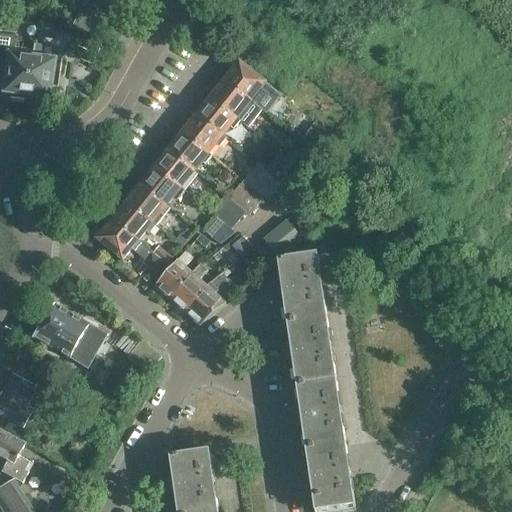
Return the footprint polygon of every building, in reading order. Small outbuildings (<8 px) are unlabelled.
[(130,0),(103,0),(121,10),(122,8),(125,9),(130,0)] [(110,29),(79,14),(73,26),(104,41),(110,29)] [(7,55),(4,73),(3,81),(8,82),(6,94),(10,95),(10,98),(28,102),(33,73),(35,60),(37,53),(19,49),(21,38),(0,34),(0,49),(9,51),(8,55),(7,55)] [(102,44),(80,34),(74,45),(97,56),(102,44)] [(33,73),(28,102),(46,105),(47,101),(51,101),(53,90),(59,91),(64,65),(35,60),(33,73)] [(227,81),(226,82),(255,106),(269,88),(240,64),(233,73),(230,73),(226,78),(227,81)] [(212,100),(241,123),(248,129),(262,112),(255,106),(226,82),(219,90),(216,90),(212,95),(213,98),(212,100)] [(234,131),(241,123),(212,100),(205,108),(202,107),(198,113),(199,116),(198,117),(223,138),(224,137),(231,128),(234,131)] [(185,133),(184,134),(209,155),(210,155),(217,146),(220,148),(227,140),(224,137),(223,138),(198,117),(191,125),(188,125),(184,130),(185,133)] [(321,158),(334,143),(335,141),(315,125),(301,142),(321,158)] [(195,173),(195,172),(203,163),(206,166),(213,157),(210,155),(209,155),(184,134),(177,143),(174,142),(170,147),(171,150),(169,152),(195,173)] [(157,168),(155,169),(184,193),(199,175),(195,172),(195,173),(169,152),(163,160),(160,160),(155,165),(157,168)] [(300,171),(292,165),(279,154),(266,170),(287,187),(300,171)] [(292,165),(300,171),(303,174),(310,166),(298,157),(292,165)] [(244,180),(245,181),(265,198),(269,201),(282,186),(257,165),(244,180)] [(142,185),(141,187),(167,208),(167,207),(174,198),(178,201),(184,193),(155,169),(149,178),(145,177),(141,182),(142,185)] [(245,181),(229,199),(246,213),(250,216),(265,198),(245,181)] [(153,225),(153,224),(160,215),(164,218),(171,210),(167,207),(167,208),(141,187),(135,195),(132,195),(127,200),(128,203),(127,204),(153,225)] [(246,213),(229,199),(226,196),(212,213),(232,231),(246,213)] [(111,220),(113,222),(139,242),(146,233),(150,236),(157,227),(153,224),(153,225),(127,204),(122,210),(120,209),(111,220)] [(209,213),(200,205),(195,212),(204,219),(209,213)] [(216,218),(206,232),(220,243),(235,233),(216,218)] [(264,238),(279,257),(301,239),(287,220),(264,238)] [(101,237),(98,240),(101,242),(100,243),(105,247),(106,246),(113,252),(112,253),(120,259),(121,258),(124,261),(132,250),(136,253),(143,244),(139,242),(113,222),(108,228),(105,226),(98,235),(101,237)] [(181,229),(191,236),(196,230),(186,223),(181,229)] [(196,242),(205,250),(210,244),(201,236),(196,242)] [(242,239),(233,247),(242,259),(251,251),(242,239)] [(159,247),(154,252),(168,264),(173,258),(159,247)] [(171,300),(171,301),(194,275),(186,268),(194,259),(187,253),(156,287),(164,293),(162,295),(170,302),(171,300)] [(279,259),(288,323),(328,317),(318,253),(279,258),(279,259)] [(151,284),(167,265),(153,254),(145,264),(150,268),(142,277),(151,284)] [(185,313),(186,314),(209,288),(201,281),(209,272),(202,266),(194,275),(171,301),(179,307),(179,310),(182,313),(185,313)] [(209,288),(186,314),(193,320),(193,323),(196,326),(199,326),(201,327),(227,304),(216,295),(227,283),(222,276),(212,284),(209,288)] [(45,323),(93,350),(102,334),(90,327),(55,306),(45,323)] [(337,380),(328,317),(288,323),(297,386),(337,380)] [(45,323),(36,340),(71,360),(83,366),(93,350),(45,323)] [(145,374),(162,359),(142,344),(129,360),(145,374)] [(30,388),(15,379),(4,399),(3,398),(0,404),(0,414),(25,429),(41,400),(28,392),(30,388)] [(297,386),(306,449),(346,444),(337,380),(297,386)] [(0,491),(0,507),(3,511),(34,511),(20,491),(29,475),(26,473),(30,464),(19,458),(26,446),(0,431),(0,458),(8,464),(2,474),(16,482),(0,491)] [(324,511),(355,508),(346,444),(306,449),(315,511),(324,511)] [(219,511),(210,452),(171,457),(178,511),(219,511)]
